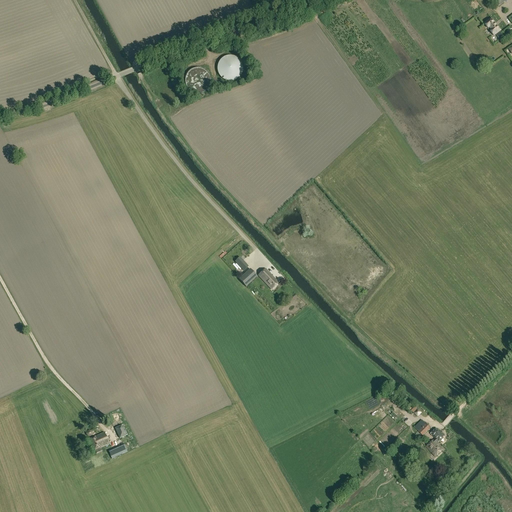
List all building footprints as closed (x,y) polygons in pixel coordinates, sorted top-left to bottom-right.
[(501,31),(491,18),(484,24),(488,29),(490,28),(491,30),(490,31),(494,37),(501,31)] [(229,56),(227,56),(225,57),(223,59),(221,60),(220,61),(219,63),(218,64),(218,66),(218,68),(218,70),(218,72),(219,74),(220,76),(222,78),(223,79),(226,80),(227,81),(229,81),(232,81),(234,81),(237,80),(239,78),(240,77),(242,75),(243,73),(243,71),(243,68),(243,66),(243,65),(242,63),(241,61),(239,59),(237,58),(235,57),(232,56),(229,56)] [(202,68),(200,68),(198,68),(196,68),(194,69),(192,70),(190,71),(188,73),(187,74),(186,76),(186,78),(185,80),(185,82),(186,84),(186,86),(187,88),(189,90),(191,91),(193,93),(195,94),(197,94),(200,94),(202,93),(204,93),(206,92),(209,88),(210,87),(211,85),(211,83),(211,80),(211,78),(210,77),(210,75),(209,73),(207,72),(206,70),(203,69),(202,68)] [(242,264),(246,269),(257,259),(253,254),(242,264)] [(257,274),(256,272),(253,269),(237,283),(242,287),(257,274)] [(273,289),(278,284),(265,270),(260,275),(273,289)] [(378,399),(369,404),(372,410),(381,406),(378,399)] [(116,429),(116,428),(120,438),(128,435),(123,425),(121,426),(117,417),(112,419),(116,429)] [(416,428),(420,432),(419,432),(423,436),(430,429),(427,425),(423,421),(416,428)] [(103,451),(101,448),(110,444),(105,432),(90,439),(95,451),(96,451),(97,453),(103,451)] [(436,457),(443,449),(434,440),(427,448),(436,457)] [(114,458),(128,452),(125,444),(111,450),(114,458)]
